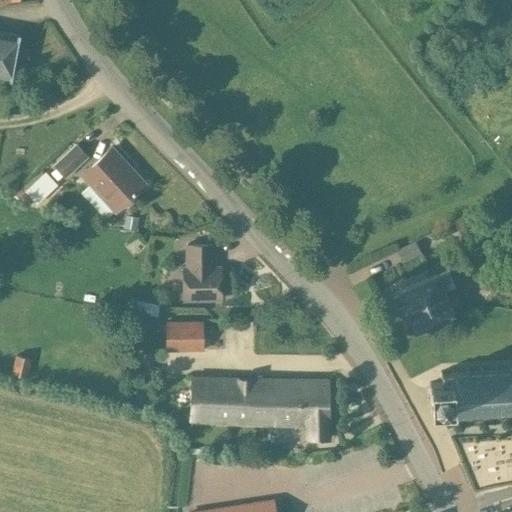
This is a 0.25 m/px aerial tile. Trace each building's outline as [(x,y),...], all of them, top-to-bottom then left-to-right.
[(0,76),(10,78),(18,35),(0,31),(0,76)] [(64,179),(88,157),(75,142),(52,164),(64,179)] [(114,211),(145,183),(112,147),(81,175),(114,211)] [(46,194),(34,181),(24,191),(33,200),(36,204),(46,194)] [(123,228),(136,230),(138,217),(125,215),(123,228)] [(401,262),(420,252),(415,241),(395,251),(401,262)] [(212,244),(186,245),(186,269),(181,269),(182,300),(220,300),(220,268),(213,268),(212,244)] [(448,270),(436,275),(436,274),(398,291),(416,331),(454,315),(443,291),(454,287),(448,270)] [(128,306),(126,313),(157,318),(158,311),(128,306)] [(164,322),(164,351),(201,351),(201,322),(164,322)] [(16,355),(12,374),(27,378),(31,358),(16,355)] [(429,384),(429,389),(430,407),(444,406),(444,414),(511,409),(511,370),(442,375),(442,382),(430,383),(429,384)] [(189,423),(259,424),(260,403),(276,403),(276,391),(261,391),(261,377),(190,375),(189,423)] [(260,403),(259,424),(305,425),(305,438),(328,438),(329,378),(261,377),(261,391),(276,391),(276,403),(260,403)] [(198,511),(275,511),(273,501),(198,511)]
